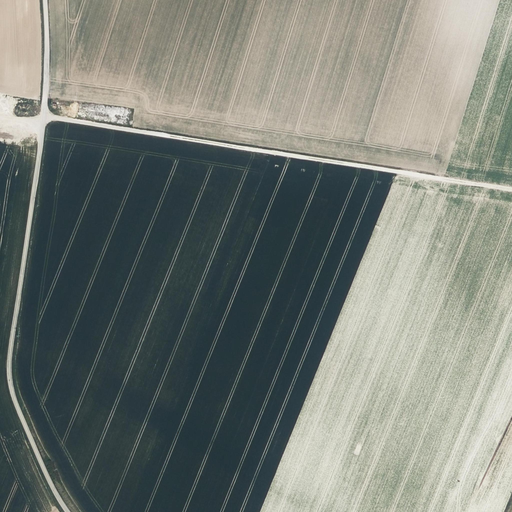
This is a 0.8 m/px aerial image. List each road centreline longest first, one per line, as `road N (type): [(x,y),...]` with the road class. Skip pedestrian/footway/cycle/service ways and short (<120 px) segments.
road 1 (unclassified): [(44,0),(45,117),(10,374),(18,410),(69,511)]
road 2 (track): [(511,188),(0,114)]
